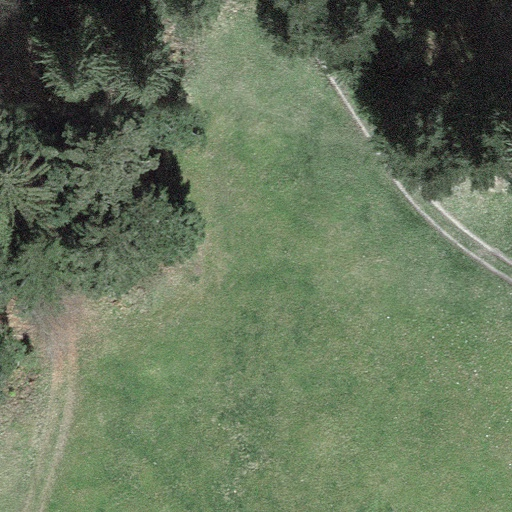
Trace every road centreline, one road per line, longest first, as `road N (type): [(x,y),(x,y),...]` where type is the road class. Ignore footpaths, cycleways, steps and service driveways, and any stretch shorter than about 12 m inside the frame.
road 1 (track): [(33,511),(60,389),(60,326),(26,0)]
road 2 (track): [(290,0),(415,192),(511,272)]
